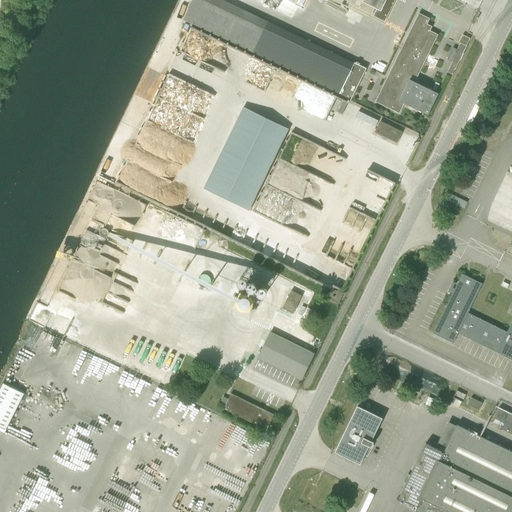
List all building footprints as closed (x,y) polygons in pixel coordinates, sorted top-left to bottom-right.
[(384,22),(391,8),(394,0),(289,0),(296,3),(297,0),(362,0),(362,2),(376,9),(373,16),(384,22)] [(399,114),(404,104),(414,109),(415,107),(426,112),(434,95),(413,84),(438,35),(428,30),(430,26),(427,24),(430,19),(419,13),(375,102),(399,114)] [(460,43),(466,46),(470,38),(466,36),(462,35),(459,43),(460,43)] [(466,46),(460,43),(457,50),(458,51),(452,62),(456,65),(465,48),(466,46)] [(449,61),(452,62),(458,51),(457,50),(452,48),(447,60),(449,61)] [(354,63),(340,93),(352,98),(366,69),(354,63)] [(203,189),(248,211),(288,129),(243,107),(203,189)] [(383,136),(382,138),(387,141),(388,138),(396,143),(403,129),(399,127),(397,130),(380,122),(375,132),(383,136)] [(153,130),(153,139),(170,140),(170,129),(162,128),(162,130),(153,130)] [(314,134),(296,175),(368,208),(387,168),(314,134)] [(111,214),(114,226),(121,224),(122,217),(127,218),(132,217),(134,217),(132,226),(125,224),(127,230),(134,228),(137,214),(142,213),(144,203),(135,201),(143,199),(121,193),(120,197),(130,200),(129,205),(112,210),(111,214)] [(467,202),(452,195),(449,201),(464,208),(467,202)] [(445,221),(451,224),(455,216),(449,213),(445,221)] [(454,289),(450,287),(448,292),(452,294),(433,333),(453,343),(458,333),(498,353),(508,332),(468,313),(482,284),(462,274),(454,289)] [(234,298),(232,302),(247,308),(252,296),(238,289),(236,294),(234,298)] [(250,302),(256,305),(262,292),(255,289),(250,302)] [(332,293),(331,295),(340,299),(343,293),(334,289),(332,293)] [(282,308),(293,314),(302,296),(291,290),(282,308)] [(331,295),(328,301),(337,305),(340,299),(331,295)] [(264,346),(258,358),(301,379),(314,354),(270,333),(264,346)] [(141,357),(135,369),(171,386),(177,374),(141,357)] [(5,386),(0,396),(0,426),(7,430),(23,393),(5,386)] [(455,395),(463,399),(465,395),(457,391),(455,395)] [(274,415),(266,411),(263,409),(231,393),(228,400),(223,409),(267,430),(274,415)] [(467,405),(478,410),(482,403),(471,398),(467,405)] [(357,406),(335,452),(360,464),(382,418),(357,406)] [(511,413),(498,407),(493,417),(495,419),(504,423),(511,426),(511,413)] [(415,506),(417,506),(413,511),(511,511),(511,451),(466,429),(457,425),(443,453),(441,452),(441,451),(435,448),(436,446),(427,441),(426,444),(425,444),(399,498),(415,506)]
